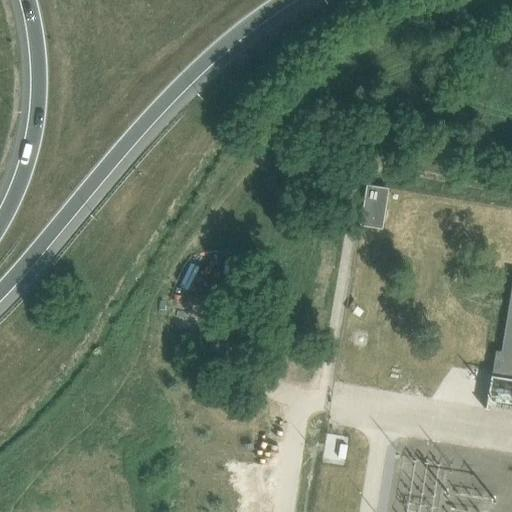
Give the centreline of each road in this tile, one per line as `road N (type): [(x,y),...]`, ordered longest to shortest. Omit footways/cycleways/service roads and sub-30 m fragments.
road 1 (motorway): [(0,295),(168,101),(290,0)]
road 2 (motorway): [(28,0),(39,66),(37,125),(0,227)]
